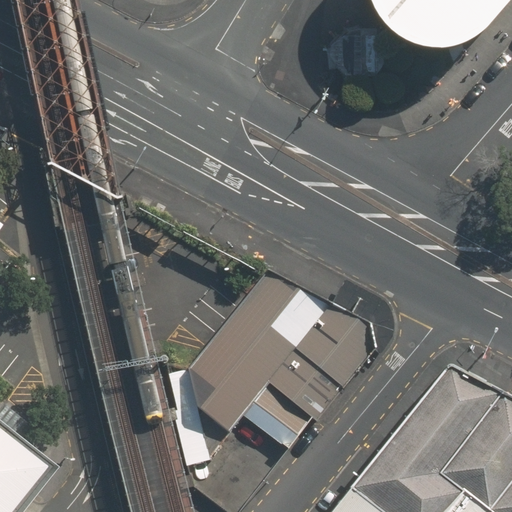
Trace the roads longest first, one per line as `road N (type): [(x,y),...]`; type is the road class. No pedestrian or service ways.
road 1 (secondary): [(460,289),(170,125)]
road 2 (residential): [(460,289),(276,511)]
road 3 (secondary): [(205,72),(426,201)]
road 4 (secondary): [(170,125),(0,37)]
road 5 (secondary): [(63,0),(205,72)]
road 6 (residential): [(511,102),(426,201)]
